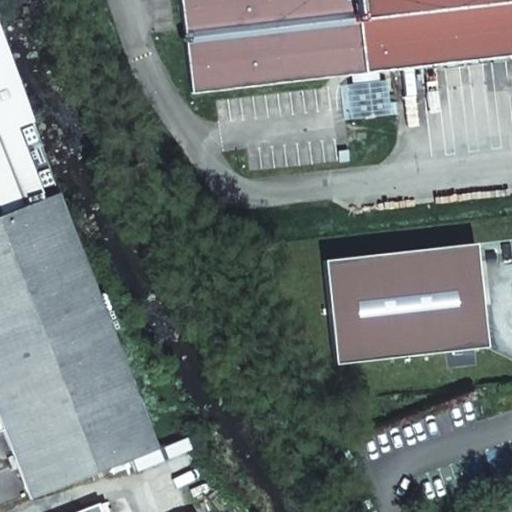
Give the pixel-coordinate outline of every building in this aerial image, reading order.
[(511,0),(179,0),(190,92),(191,93),(193,94),(351,76),(351,84),(350,84),(353,116),(386,112),(383,80),(378,81),(376,72),(511,56),(511,0)] [(40,200),(56,193),(28,121),(31,120),(6,51),(0,53),(0,132),(12,128),(40,200)] [(0,215),(40,200),(12,128),(0,132),(0,215)] [(15,468),(28,499),(155,450),(56,193),(40,200),(0,215),(0,428),(1,430),(15,468)] [(335,364),(487,347),(475,244),(323,261),(329,312),(335,364)]
